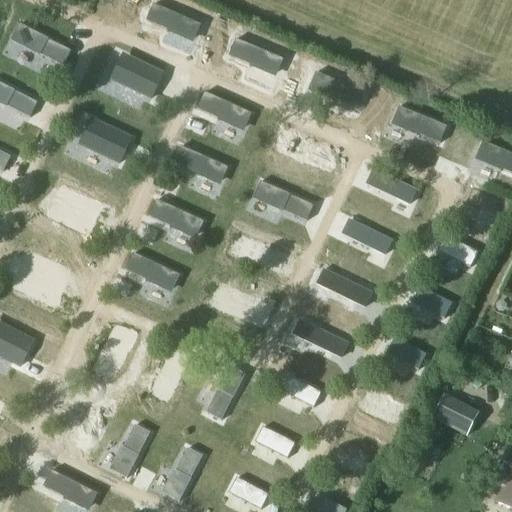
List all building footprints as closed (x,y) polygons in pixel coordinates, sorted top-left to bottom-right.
[(98,0),(98,1),(124,13),(129,0),(98,0)] [(192,0),(159,0),(152,20),(185,33),(190,19),(198,22),(205,5),(192,0)] [(246,62),(252,49),(262,53),(268,40),(230,23),(218,50),(246,62)] [(25,58),(38,65),(55,31),(41,24),(25,58)] [(125,62),(114,56),(99,85),(112,91),(106,102),(119,108),(143,62),(129,55),(125,62)] [(306,62),(300,74),(320,85),(327,74),(306,62)] [(163,112),(179,76),(153,65),(137,100),(163,112)] [(394,106),(399,95),(368,81),(363,92),(394,106)] [(0,109),(20,122),(37,95),(16,82),(0,107),(0,109)] [(410,117),(454,135),(460,119),(416,101),(410,117)] [(57,144),(74,152),(92,111),(75,103),(57,144)] [(230,109),(224,121),(263,141),(269,128),(230,109)] [(0,120),(0,145),(10,125),(0,120)] [(116,120),(101,159),(126,169),(142,130),(116,120)] [(315,179),(319,167),(327,170),(334,152),(294,137),(283,168),(315,179)] [(511,145),(497,138),(487,160),(511,171),(511,145)] [(221,144),(210,172),(247,187),(258,160),(221,144)] [(267,149),(257,174),(271,179),(281,155),(267,149)] [(492,185),(505,193),(511,180),(511,178),(499,172),(492,185)] [(44,173),(26,211),(40,218),(58,179),(44,173)] [(188,173),(176,202),(226,223),(238,194),(188,173)] [(378,175),(368,197),(401,212),(411,190),(378,175)] [(86,234),(104,192),(89,186),(71,228),(86,234)] [(501,213),(506,215),(511,202),(474,186),(467,201),(481,207),(474,222),(493,231),(501,213)] [(273,194),(269,210),(310,219),(313,203),(273,194)] [(362,225),(371,227),(368,242),(406,251),(412,225),(364,214),(362,225)] [(268,228),(287,233),(290,220),(271,215),(268,228)] [(478,264),(483,252),(454,238),(448,250),(478,264)] [(164,254),(201,271),(207,255),(171,239),(164,254)] [(237,240),(230,257),(275,275),(282,258),(237,240)] [(16,241),(12,254),(28,259),(33,246),(16,241)] [(377,278),(388,282),(396,259),(365,249),(353,284),(373,291),(377,278)] [(40,267),(61,270),(63,257),(42,254),(40,267)] [(217,260),(197,303),(212,310),(232,267),(217,260)] [(156,276),(150,291),(165,297),(160,309),(168,313),(173,300),(181,304),(187,289),(156,276)] [(17,298),(57,318),(67,300),(27,279),(17,298)] [(245,320),(260,288),(248,282),(233,314),(245,320)] [(455,312),(460,298),(426,286),(421,299),(455,312)] [(352,319),(359,304),(326,290),(319,305),(352,319)] [(0,306),(0,325),(33,342),(40,326),(0,306)] [(292,354),(326,370),(338,344),(304,328),(292,354)] [(384,355),(423,378),(437,355),(398,331),(384,355)] [(121,335),(108,364),(138,377),(151,348),(121,335)] [(342,375),(346,362),(332,357),(328,371),(342,375)] [(161,387),(186,402),(200,378),(176,363),(161,387)] [(374,418),(369,416),(369,415),(364,413),(359,424),(393,440),(413,398),(376,381),(366,400),(379,406),(374,418)] [(0,422),(14,429),(27,402),(0,389),(0,422)] [(84,389),(77,405),(96,413),(91,424),(114,434),(126,408),(84,389)] [(253,415),(260,404),(240,391),(233,403),(253,415)] [(444,396),(431,420),(466,438),(478,414),(444,396)] [(271,412),(314,437),(322,423),(279,398),(271,412)] [(136,447),(164,458),(175,430),(142,416),(136,431),(142,434),(136,447)] [(375,464),(384,450),(348,428),(339,443),(375,464)] [(0,453),(4,455),(13,437),(0,431),(0,453)] [(85,438),(79,452),(103,463),(109,448),(85,438)] [(213,460),(221,462),(224,451),(193,443),(187,468),(209,474),(213,460)] [(225,499),(238,505),(243,496),(256,502),(271,469),(244,457),(225,499)] [(503,481),(501,487),(505,488),(498,504),(511,511),(511,464),(498,458),(491,474),(503,481)] [(47,472),(35,499),(65,511),(83,511),(92,492),(47,472)] [(317,496),(345,511),(350,511),(356,502),(323,484),(317,496)] [(115,511),(106,499),(95,507),(98,511),(115,511)]
